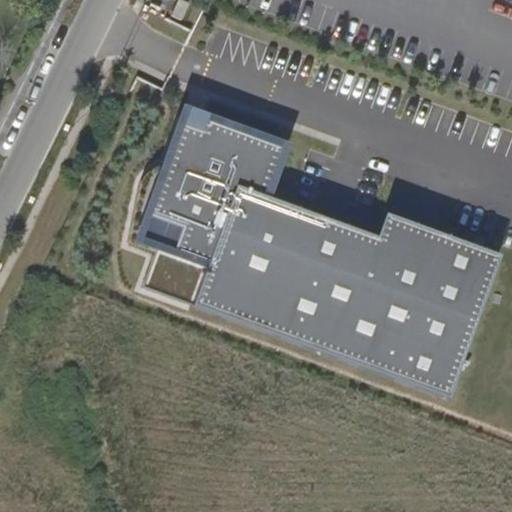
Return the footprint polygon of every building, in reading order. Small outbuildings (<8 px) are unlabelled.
[(183,110),(179,121),(199,128),(203,117),(183,110)] [(141,289),(446,400),(498,257),(439,236),(431,259),(374,239),(264,199),(235,188),(242,168),(271,178),(282,147),(203,117),(199,128),(179,121),(165,161),(158,167),(153,173),(150,181),(129,238),(156,247),(154,252),(141,289)] [(264,199),(271,178),(242,168),(235,188),(264,199)] [(383,215),(374,239),(431,259),(439,236),(383,215)] [(156,247),(129,238),(127,243),(154,252),(156,247)]
